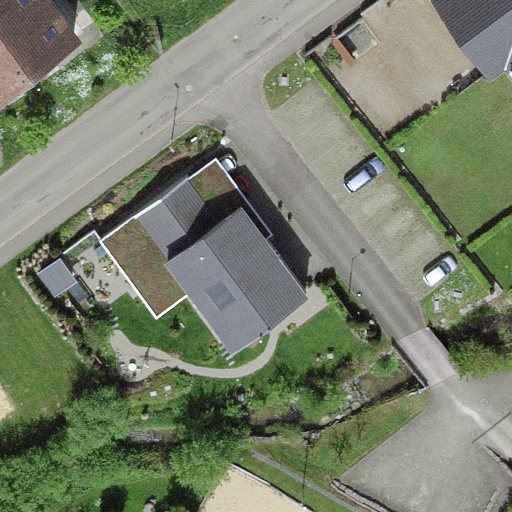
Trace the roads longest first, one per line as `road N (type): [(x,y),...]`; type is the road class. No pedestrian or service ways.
road 1 (residential): [(204,66),(460,397),(511,449)]
road 2 (tertiary): [(204,66),(0,219)]
